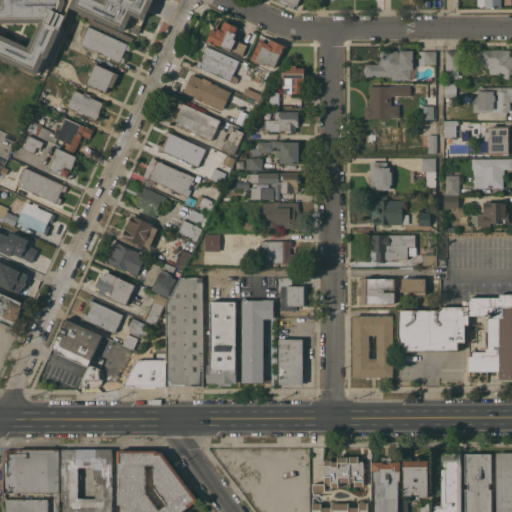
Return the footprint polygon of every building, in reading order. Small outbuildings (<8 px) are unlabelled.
[(0,56),(0,0),(154,0),(139,34),(131,31),(134,24),(129,22),(125,31),(71,6),(61,28),(62,29),(49,58),(46,57),(38,74),(0,56)] [(300,0),(298,6),(295,4),(294,8),(280,1),(280,0),(300,0)] [(501,0),(501,8),(485,8),(485,0),(501,0)] [(217,44),(216,44),(215,45),(207,41),(213,28),(217,30),(218,27),(221,29),(225,21),(238,27),(235,32),(237,33),(234,38),(248,45),(242,56),(217,44)] [(122,56),(126,58),(123,63),(80,44),(89,26),(131,45),(129,50),(126,49),(122,56)] [(266,63),(265,65),(256,61),(255,63),(253,62),(254,60),(253,60),(251,63),(250,62),(260,39),(268,43),(270,38),(285,45),(282,54),(281,54),(275,67),(266,63)] [(230,81),(196,65),(199,60),(202,61),(206,52),(203,51),(206,45),(239,60),(230,81)] [(510,49),(510,55),(511,55),(511,78),(504,78),(504,77),(502,77),(502,74),(504,74),(489,74),(489,64),(482,64),(482,59),(481,59),(481,57),(482,57),(482,49),(510,49)] [(413,50),(413,67),(415,67),(415,78),(411,78),(411,79),(393,80),(392,76),(366,76),(366,74),(365,74),(364,72),(364,70),(364,68),(365,66),(366,66),(366,64),(381,64),(381,50),(398,50),(398,51),(401,51),(401,50),(413,50)] [(436,50),(436,63),(431,63),(431,65),(419,65),(419,50),(436,50)] [(465,50),(465,59),(459,59),(459,74),(462,74),(462,78),(458,78),(446,79),(446,50),(465,50)] [(119,74),(113,87),(109,85),(106,92),(87,83),(96,63),(119,74)] [(305,70),(306,70),(306,75),(305,75),(304,77),(305,77),(305,84),(302,83),(302,93),(283,92),(283,77),(282,77),(282,74),(281,74),(281,69),(282,69),(282,67),(292,67),(292,64),(297,64),(297,67),(305,67),(305,70)] [(223,109),(210,103),(209,104),(206,103),(206,102),(203,100),(202,101),(194,97),(194,96),(183,91),(192,73),(202,78),(203,77),(212,81),(211,82),(231,91),(223,109)] [(457,97),(444,97),(444,83),(457,83),(457,97)] [(369,85),(410,85),(410,95),(391,95),(391,105),(399,105),(400,117),(391,117),(365,118),(365,106),(370,106),(369,85)] [(473,96),(478,96),(478,87),(511,87),(511,102),(510,102),(510,112),(473,112),(473,96)] [(104,102),(100,111),(96,120),(83,114),(82,115),(76,113),(77,111),(67,106),(75,89),(84,94),(85,92),(91,94),(90,96),(104,102)] [(279,93),(289,93),(289,104),(268,104),(268,92),(279,92),(279,93)] [(195,133),(194,135),(191,133),(191,131),(174,123),(174,122),(171,121),(173,116),(176,118),(181,108),(177,106),(179,102),(183,103),(220,120),(211,140),(195,133)] [(434,119),(421,119),(421,105),(434,105),(434,119)] [(253,115),(247,127),(236,122),(241,110),(253,115)] [(296,126),(296,132),(286,132),(286,129),(280,129),(280,131),(269,131),(269,129),(265,129),(265,119),(275,119),(275,110),(298,110),(298,116),(299,116),(299,121),(298,121),(298,126),(296,126)] [(65,116),(94,129),(90,138),(82,135),(75,152),(65,148),(67,142),(57,138),(58,135),(54,133),(57,127),(60,128),(65,116)] [(223,119),(232,123),(228,133),(218,129),(223,119)] [(53,131),(51,135),(57,138),(55,143),(24,129),(26,123),(29,124),(32,120),(43,125),(42,126),(53,131)] [(456,120),(456,137),(446,137),(446,136),(445,136),(445,120),(456,120)] [(506,126),(506,120),(511,120),(511,139),(510,139),(510,154),(489,154),(489,140),(485,140),(485,131),(489,131),(489,126),(506,126)] [(399,125),(399,134),(400,134),(400,141),(396,141),(396,146),(376,147),(376,141),(372,141),(372,134),(374,134),(374,125),(399,125)] [(245,132),(234,155),(222,149),(226,139),(227,140),(232,129),(236,131),(237,129),(245,132)] [(183,160),(182,161),(179,160),(180,158),(159,149),(160,145),(163,146),(167,136),(165,135),(167,130),(206,148),(198,167),(183,160)] [(437,134),(437,153),(429,153),(428,134),(437,134)] [(44,142),(41,148),(37,147),(34,153),(23,148),(29,135),(44,142)] [(299,163),(281,163),(281,158),(275,158),(275,150),(280,150),(280,146),(275,146),(275,147),(273,147),(273,151),(259,151),(259,141),(271,141),(271,140),(281,140),(281,141),(299,141),(299,163)] [(77,156),(74,162),(75,163),(71,171),(74,172),(71,179),(66,177),(66,176),(63,174),(62,175),(49,170),(56,155),(54,154),(57,147),(77,156)] [(235,158),(232,167),(223,163),(226,154),(235,158)] [(192,181),(195,182),(194,184),(191,183),(189,188),(191,190),(188,197),(196,200),(199,194),(213,200),(211,204),(216,206),(213,213),(208,211),(208,212),(195,206),(195,207),(179,200),(179,199),(150,186),(150,184),(146,182),(145,184),(141,182),(144,176),(143,176),(152,157),(157,159),(194,176),(192,181)] [(263,169),(251,169),(246,169),(246,158),(251,158),(251,157),(263,157),(263,169)] [(436,157),(436,171),(436,191),(432,191),(432,186),(426,186),(426,171),(422,171),(422,157),(436,157)] [(511,158),(511,169),(505,169),(505,173),(503,173),(504,187),(483,187),(483,186),(475,186),(475,175),(474,175),(474,169),(472,169),(472,158),(511,158)] [(370,162),(387,162),(387,166),(392,166),(392,189),(376,189),(376,186),(370,186),(370,162)] [(0,171),(3,165),(9,168),(6,174),(0,171)] [(65,192),(62,191),(60,197),(62,198),(60,204),(17,185),(24,167),(68,186),(65,192)] [(226,173),(224,177),(227,178),(225,183),(222,182),(221,184),(210,179),(215,168),(226,173)] [(0,172),(14,179),(9,189),(0,184),(0,172)] [(251,182),(251,173),(259,173),(259,172),(298,172),(298,176),(300,176),(300,182),(298,182),(298,191),(294,191),(294,192),(283,192),(282,184),(272,184),(272,183),(259,183),(259,182),(251,182)] [(460,175),(460,194),(446,194),(446,175),(460,175)] [(166,196),(162,205),(160,209),(158,215),(156,214),(154,217),(142,211),(144,208),(136,205),(139,199),(136,198),(139,190),(143,192),(145,186),(166,196)] [(275,198),(251,199),(251,187),(275,187),(275,198)] [(459,194),(459,208),(445,208),(445,194),(459,194)] [(374,224),(374,218),(379,218),(379,213),(377,213),(376,212),(376,210),(372,210),(371,200),(381,199),(381,195),(387,195),(387,200),(405,200),(405,207),(403,207),(403,214),(409,214),(409,223),(374,224)] [(56,214),(52,223),(49,222),(47,225),(50,226),(47,234),(28,226),(28,228),(20,225),(21,222),(18,221),(27,201),(33,204),(33,202),(39,204),(38,206),(56,214)] [(299,209),(300,209),(300,228),(284,228),(284,224),(278,224),(278,228),(267,228),(267,214),(263,214),(263,202),(273,202),(273,201),(286,201),(286,202),(299,202),(299,209)] [(506,202),(506,211),(509,211),(509,222),(491,222),(491,227),(478,227),(478,226),(471,226),(471,214),(484,214),(484,202),(506,202)] [(0,203),(9,208),(7,211),(19,216),(14,225),(3,220),(3,221),(0,219),(0,203)] [(211,215),(206,227),(205,226),(204,227),(202,226),(202,225),(200,224),(188,218),(193,209),(200,212),(201,210),(211,215)] [(431,212),(430,225),(419,225),(419,212),(431,212)] [(154,224),(153,226),(161,229),(158,235),(156,234),(153,240),(155,242),(152,248),(145,244),(143,246),(122,236),(133,214),(154,224)] [(203,228),(197,241),(192,239),(193,238),(179,231),(179,229),(178,229),(183,219),(184,220),(184,219),(203,228)] [(253,222),(253,232),(240,231),(240,227),(237,227),(237,222),(240,222),(253,222)] [(29,240),(27,245),(38,250),(32,262),(21,257),(21,256),(13,253),(11,256),(0,250),(0,231),(9,236),(11,231),(29,240)] [(205,250),(205,233),(221,234),(220,250),(205,250)] [(415,246),(416,246),(416,255),(408,255),(408,259),(393,259),(392,260),(388,261),(386,259),(376,260),(376,251),(373,251),(373,246),(372,246),(372,237),(373,237),(373,234),(390,233),(390,234),(415,234),(415,246)] [(290,253),(296,253),(296,262),(260,263),(260,255),(261,255),(261,241),(291,240),(293,241),(293,245),(290,247),(290,253)] [(115,250),(113,249),(117,241),(143,254),(144,252),(150,255),(146,263),(145,263),(142,269),(143,270),(140,275),(137,274),(137,275),(109,262),(110,261),(108,260),(111,254),(112,255),(115,250)] [(191,253),(184,270),(174,265),(182,249),(191,253)] [(436,254),(436,266),(422,265),(422,254),(436,254)] [(0,260),(28,274),(27,277),(28,277),(26,281),(27,282),(24,288),(23,287),(20,293),(0,284),(0,260)] [(175,267),(173,272),(163,268),(165,262),(175,267)] [(151,289),(160,271),(162,268),(172,273),(172,274),(173,275),(172,277),(178,279),(169,296),(168,296),(151,289)] [(135,284),(126,306),(117,302),(117,301),(104,294),(103,295),(98,292),(100,288),(96,286),(101,276),(102,276),(103,273),(106,275),(108,271),(135,284)] [(167,359),(167,304),(181,278),(203,277),(203,386),(167,386),(167,359)] [(304,305),(297,305),(297,310),(281,310),(281,286),(278,286),(278,277),(292,277),(292,285),(304,285),(304,305)] [(395,289),(385,289),(385,292),(395,292),(395,303),(359,303),(359,278),(395,278),(395,289)] [(426,278),(426,295),(417,295),(417,292),(402,292),(402,278),(426,278)] [(0,291),(23,302),(21,305),(23,306),(21,310),(22,310),(18,319),(17,319),(16,322),(14,321),(14,322),(8,319),(8,318),(5,317),(5,318),(0,315),(0,291)] [(155,325),(145,320),(157,293),(167,298),(155,325)] [(442,310),(441,306),(463,306),(463,301),(469,301),(469,297),(500,297),(500,293),(511,293),(511,379),(499,379),(499,371),(469,371),(469,351),(486,351),(486,348),(488,348),(488,318),(486,315),(469,316),(469,324),(465,325),(465,342),(458,342),(458,350),(403,351),(403,342),(400,342),(400,338),(399,338),(399,310),(442,310)] [(264,382),(243,382),(243,297),(247,297),(247,299),(274,299),(274,318),(264,318),(264,382)] [(115,332),(82,317),(84,313),(88,314),(92,306),(88,304),(90,299),(123,314),(115,332)] [(237,301),(237,382),(207,382),(207,364),(211,364),(211,301),(237,301)] [(377,377),(369,377),(369,378),(367,378),(367,377),(353,377),(353,315),(393,315),(393,377),(380,377),(380,378),(377,378),(377,377)] [(130,327),(130,325),(129,325),(133,317),(151,326),(146,336),(140,333),(139,336),(129,331),(131,328),(130,327)] [(88,366),(56,351),(57,349),(53,348),(66,319),(102,335),(88,366)] [(165,357),(152,357),(152,338),(158,338),(158,332),(165,333),(165,338),(165,357)] [(138,338),(133,349),(123,344),(126,336),(127,333),(138,338)] [(303,339),(303,384),(279,384),(279,339),(303,339)] [(167,386),(133,386),(124,386),(138,359),(167,359),(167,386)] [(91,363),(100,368),(100,376),(102,376),(102,382),(98,387),(83,387),(81,385),(91,363)] [(127,511),(122,504),(119,504),(119,462),(118,462),(118,449),(158,450),(158,452),(162,452),(198,500),(188,508),(188,507),(181,511),(127,511)] [(59,503),(56,503),(56,496),(53,496),(53,492),(6,492),(6,450),(59,450),(59,503)] [(62,511),(62,506),(65,506),(65,503),(62,499),(62,464),(62,450),(112,450),(113,464),(113,500),(113,511),(62,511)] [(462,464),(462,511),(435,511),(435,504),(436,504),(436,503),(441,503),(441,504),(442,504),(441,464),(442,464),(442,453),(445,453),(445,451),(450,451),(450,453),(454,453),(454,452),(459,451),(459,453),(461,453),(461,464),(462,464)] [(511,511),(497,511),(497,452),(511,452),(511,511)] [(492,453),(492,483),(489,483),(489,488),(492,488),(492,511),(466,511),(466,488),(469,488),(469,483),(466,483),(466,453),(492,453)] [(364,487),(355,487),(355,482),(339,482),(339,487),(332,487),(332,485),(325,485),(325,491),(313,491),(313,483),(325,483),(325,459),(332,459),(332,461),(338,461),(338,456),(348,456),(348,461),(350,461),(350,456),(359,456),(359,461),(364,461),(364,487)] [(375,511),(375,482),(373,482),(373,461),(384,461),(382,459),(383,456),(385,457),(386,457),(388,457),(390,456),(392,460),(389,461),(390,461),(400,461),(400,481),(399,481),(399,511),(375,511)] [(428,460),(428,496),(426,497),(422,497),(420,496),(420,494),(414,494),(413,496),(411,497),(407,497),(404,496),(403,460),(428,460)] [(48,511),(6,511),(6,507),(5,507),(5,499),(48,498),(48,511)] [(368,511),(313,511),(313,502),(320,502),(320,503),(322,503),(322,506),(332,506),(332,503),(333,502),(348,502),(348,503),(349,503),(349,506),(359,506),(359,502),(361,502),(368,502),(368,511)] [(429,511),(420,511),(420,503),(429,503),(429,511)]
